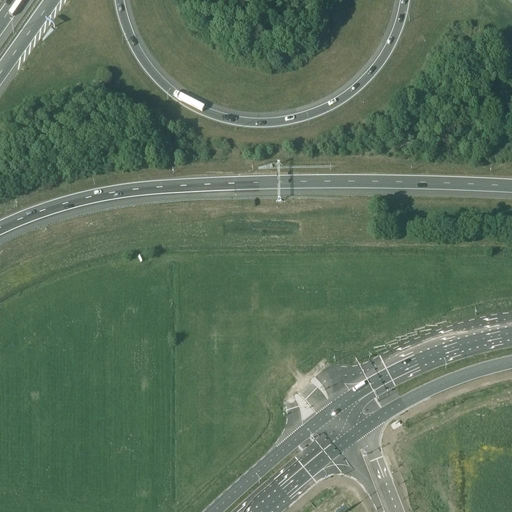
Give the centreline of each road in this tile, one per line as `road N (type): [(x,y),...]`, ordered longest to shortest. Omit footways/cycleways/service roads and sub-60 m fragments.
road 1 (motorway): [(0,227),(53,206),(144,187),(511,185)]
road 2 (motorway): [(405,0),(387,51),(355,90),(308,115),(258,122),(194,106),(159,79),(128,36),(118,0)]
road 3 (secondary): [(511,334),(437,351),(345,400)]
road 4 (secondary): [(364,427),(419,393),(511,362)]
